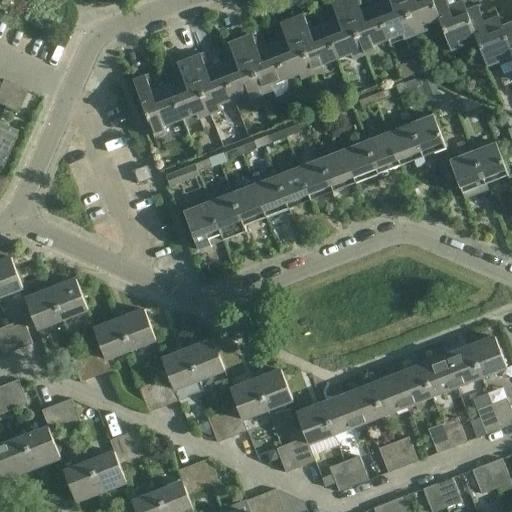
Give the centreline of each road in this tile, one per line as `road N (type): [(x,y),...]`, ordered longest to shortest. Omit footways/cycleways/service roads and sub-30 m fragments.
road 1 (residential): [(511,277),(405,232),(203,302),(14,216)]
road 2 (residential): [(70,94),(103,32),(180,0)]
road 3 (residential): [(14,216),(70,94)]
